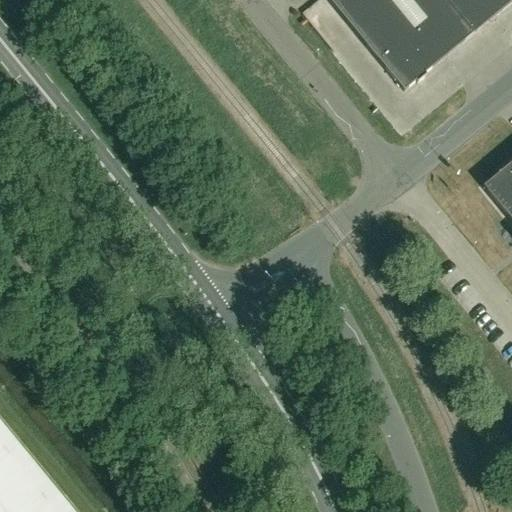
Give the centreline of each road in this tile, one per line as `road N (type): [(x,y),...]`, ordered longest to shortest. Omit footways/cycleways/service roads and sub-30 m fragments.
road 1 (tertiary): [(218,316),(0,39)]
road 2 (tertiary): [(304,255),(396,427),(425,511)]
road 3 (unclassified): [(249,0),(396,181)]
road 4 (tertiary): [(335,511),(284,414),(218,316)]
road 5 (unclassified): [(396,181),(511,86)]
